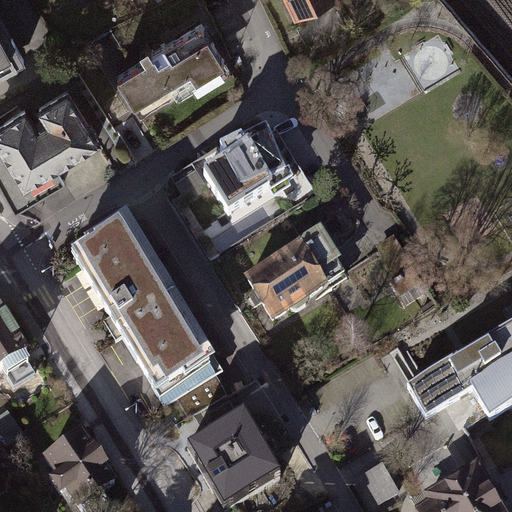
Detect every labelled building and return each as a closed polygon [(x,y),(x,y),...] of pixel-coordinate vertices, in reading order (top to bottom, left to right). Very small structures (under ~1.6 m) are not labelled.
[(289,0),(297,16),(329,0),(289,0)] [(190,82),(225,61),(202,24),(167,46),(165,43),(152,52),(154,54),(118,77),(141,113),(176,92),(179,97),(194,88),(190,82)] [(0,71),(24,58),(12,37),(7,40),(0,31),(0,71)] [(56,167),(98,140),(67,92),(40,109),(49,124),(38,131),(25,111),(0,126),(0,185),(16,213),(65,182),(56,167)] [(263,147),(195,182),(218,226),(286,191),(263,147)] [(131,229),(68,264),(152,412),(215,376),(131,229)] [(313,243),(242,285),(268,327),(338,286),(313,243)] [(0,323),(0,376),(24,361),(0,323)] [(511,332),(403,394),(424,431),(465,407),(479,432),(511,413),(511,332)] [(80,441),(35,467),(61,511),(80,511),(111,494),(80,441)] [(249,445),(187,478),(205,511),(285,511),(249,445)] [(505,511),(477,465),(404,509),(405,511),(505,511)] [(364,478),(381,508),(402,496),(386,466),(364,478)]
